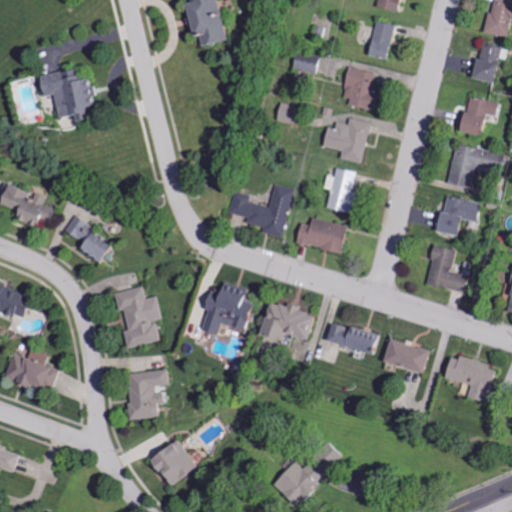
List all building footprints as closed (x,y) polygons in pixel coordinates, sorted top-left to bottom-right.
[(236,41),(226,0),(198,0),(199,2),(209,47),(236,41)] [(398,0),(378,0),(376,8),(395,13),(398,0)] [(511,0),(492,0),(486,33),(507,37),(511,18),(511,0)] [(387,59),(392,25),(373,22),(368,56),(387,59)] [(474,58),(469,78),(493,84),(502,49),(484,44),(479,60),(474,58)] [(319,73),(322,57),(295,52),(293,69),(319,73)] [(376,73),(350,68),(343,104),(369,110),(376,73)] [(50,76),(54,96),(63,95),(68,118),(81,115),(83,122),(98,119),(95,108),(104,106),(102,96),(103,95),(99,79),(89,81),(86,69),(50,76)] [(497,116),(499,102),(471,98),(468,113),(460,112),(457,132),(481,135),(484,114),(497,116)] [(370,123),(348,119),(348,125),(336,122),(335,129),(326,127),(322,148),(342,151),(340,160),(363,164),(370,123)] [(449,185),(469,188),(473,168),(501,173),(505,154),(457,145),(449,185)] [(327,209),(348,213),(357,173),(336,169),(327,209)] [(7,204),(25,211),(22,219),(54,231),(61,209),(49,204),(51,197),(39,192),(38,193),(14,184),(7,204)] [(283,238),(294,189),(275,185),(270,207),(249,203),(251,195),(235,192),(230,213),(249,217),(247,224),(263,227),(261,233),(283,238)] [(482,203),(447,197),(445,213),(438,212),(435,232),(458,236),(461,219),(479,222),(482,203)] [(87,250),(111,265),(124,246),(80,217),(71,230),(91,244),(87,250)] [(341,253),(346,225),(311,219),(309,226),(299,224),(295,244),(341,253)] [(452,273),(456,250),(433,246),(430,260),(433,260),(429,286),(465,292),(468,275),(452,273)] [(40,301),(0,280),(0,308),(21,319),(23,314),(32,319),(40,301)] [(243,330),(246,319),(250,321),(254,306),(242,302),(245,289),(219,282),(215,297),(206,294),(202,306),(211,308),(204,332),(216,336),(220,324),(243,330)] [(114,292),(118,312),(124,311),(128,331),(124,332),(127,348),(159,342),(155,322),(162,320),(158,297),(146,299),(143,287),(114,292)] [(257,336),(281,343),(284,335),(305,340),(312,314),(267,302),(257,336)] [(382,334),(328,325),(324,345),(378,354),(382,334)] [(429,351),(389,339),(383,362),(422,373),(429,351)] [(59,370),(47,367),(51,354),(37,350),(34,359),(19,355),(12,379),(18,381),(18,383),(52,393),(59,370)] [(458,357),(458,360),(448,357),(443,378),(471,386),(468,398),(486,403),(496,368),(458,357)] [(131,420),(158,418),(157,405),(164,404),(163,393),(156,393),(156,387),(170,386),(168,370),(127,374),(131,420)] [(195,469),(178,440),(148,458),(164,487),(195,469)] [(344,455),(327,444),(318,458),(335,469),(344,455)] [(20,452),(0,445),(0,468),(13,472),(20,452)] [(273,482),(292,506),(324,479),(310,462),(302,469),(297,463),(273,482)]
